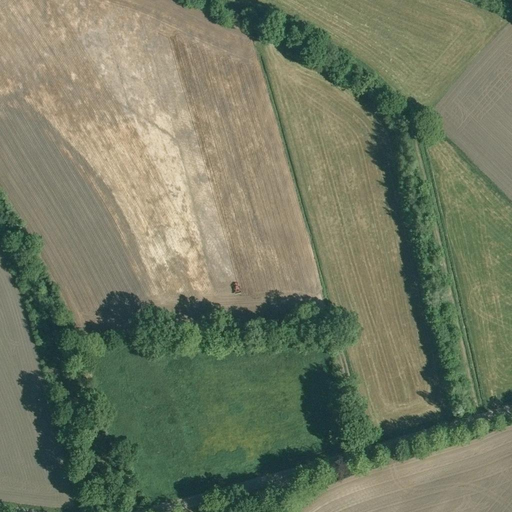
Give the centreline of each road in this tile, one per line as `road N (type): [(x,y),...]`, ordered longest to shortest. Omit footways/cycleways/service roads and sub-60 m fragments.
road 1 (track): [(486,418),(423,114),(511,16)]
road 2 (tertiary): [(284,474),(511,411)]
road 3 (tertiary): [(151,511),(284,474)]
